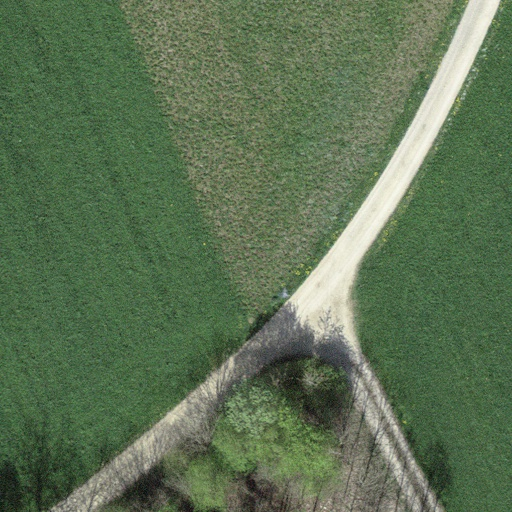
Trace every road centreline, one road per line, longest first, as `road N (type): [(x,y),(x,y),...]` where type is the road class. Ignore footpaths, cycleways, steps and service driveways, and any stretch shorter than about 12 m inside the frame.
road 1 (track): [(480,0),(315,299)]
road 2 (track): [(315,299),(198,422),(77,511)]
road 3 (track): [(315,299),(422,511)]
